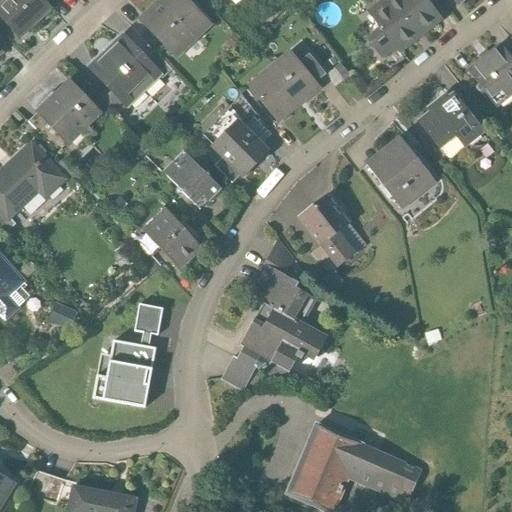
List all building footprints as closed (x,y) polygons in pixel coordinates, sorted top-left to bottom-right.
[(52,12),(40,0),(20,0),(13,7),(10,4),(0,13),(0,20),(21,42),(52,12)] [(211,25),(187,0),(163,0),(140,22),(175,59),(211,25)] [(438,17),(424,0),(396,0),(374,18),(384,31),(368,44),(380,58),(396,45),(399,49),(438,17)] [(125,36),(108,53),(144,90),(161,73),(125,36)] [(511,41),(510,40),(502,47),(511,59),(511,41)] [(511,59),(502,47),(472,72),(499,105),(511,94),(511,59)] [(299,60),(293,52),(250,88),(277,121),(320,85),(317,81),(299,60)] [(317,81),(327,73),(309,52),(299,60),(317,81)] [(126,107),(144,90),(108,53),(90,70),(111,91),(126,107)] [(102,115),(70,80),(36,112),(68,147),(102,115)] [(118,116),(126,107),(111,91),(102,100),(118,116)] [(462,107),(453,97),(418,125),(439,150),(455,137),(462,146),(481,131),(473,121),(462,107)] [(471,100),(462,107),(473,121),(483,114),(471,100)] [(203,136),(212,145),(236,120),(227,111),(203,136)] [(269,153),(236,120),(212,145),(224,157),(242,174),(245,177),(269,153)] [(367,136),(345,151),(353,162),(374,148),(367,136)] [(436,181),(400,139),(369,166),(405,208),(436,181)] [(68,177),(33,140),(0,170),(0,207),(4,212),(37,183),(48,195),(68,177)] [(232,184),(242,174),(224,157),(215,167),(232,184)] [(216,191),(184,159),(165,178),(198,210),(216,191)] [(345,229),(322,201),(296,224),(336,272),(351,259),(333,239),(345,229)] [(200,251),(167,214),(147,232),(179,269),(200,251)] [(293,262),(276,242),(264,267),(285,278),(293,262)] [(0,301),(25,279),(0,252),(0,301)] [(343,286),(331,273),(321,282),(333,296),(343,286)] [(315,300),(265,275),(253,300),(302,325),(315,300)] [(160,284),(151,291),(166,308),(174,300),(160,284)] [(161,312),(139,308),(133,332),(156,336),(161,312)] [(323,345),(270,319),(260,339),(247,333),(237,352),(240,353),(259,363),(268,367),(277,349),(312,366),(323,345)] [(159,344),(120,335),(107,395),(145,404),(159,344)] [(229,365),(219,384),(242,396),(259,363),(240,353),(233,367),(229,365)] [(420,471),(313,430),(286,497),(322,511),(333,511),(347,479),(408,501),(420,471)] [(25,495),(56,507),(65,481),(38,471),(25,495)] [(0,475),(0,504),(13,484),(0,475)] [(134,511),(138,496),(75,482),(69,511),(74,511),(134,511)]
